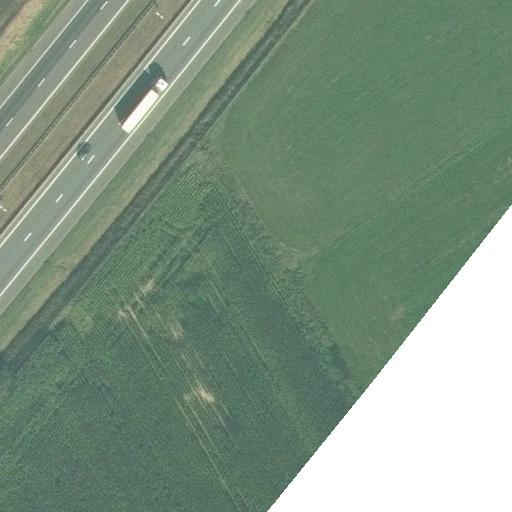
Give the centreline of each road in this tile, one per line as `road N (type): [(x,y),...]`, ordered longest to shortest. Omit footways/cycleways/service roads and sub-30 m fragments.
road 1 (motorway): [(0,270),(215,0)]
road 2 (motorway): [(108,0),(0,135)]
